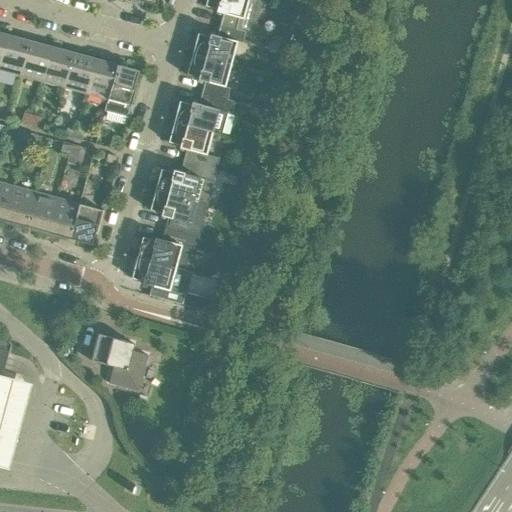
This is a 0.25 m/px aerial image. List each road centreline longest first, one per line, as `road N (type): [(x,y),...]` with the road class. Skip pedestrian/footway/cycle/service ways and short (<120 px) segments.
road 1 (track): [(352,0),(260,342)]
road 2 (residential): [(98,277),(170,43)]
road 3 (residential): [(170,43),(3,0)]
